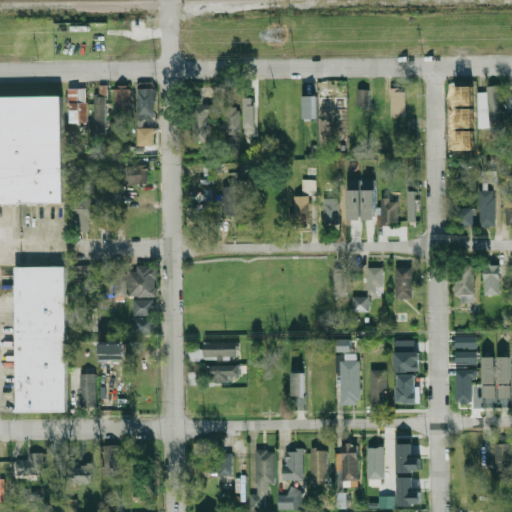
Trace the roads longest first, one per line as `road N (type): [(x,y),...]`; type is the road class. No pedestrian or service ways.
road 1 (residential): [(0,72),(511,64)]
road 2 (residential): [(0,429),(511,421)]
road 3 (residential): [(172,511),(165,0)]
road 4 (residential): [(439,511),(434,66)]
road 5 (residential): [(74,249),(511,243)]
